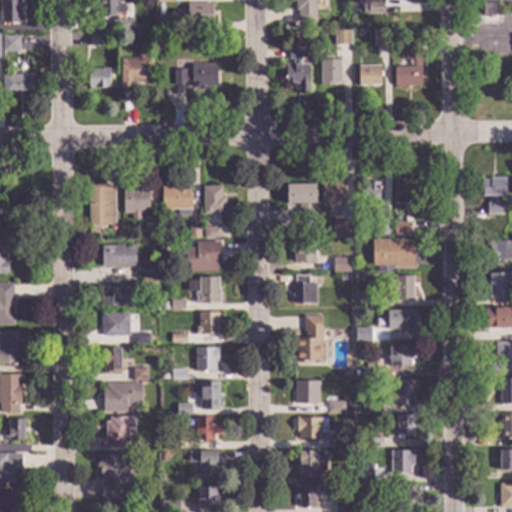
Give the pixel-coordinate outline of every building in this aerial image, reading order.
[(19,0),(20,25),(0,25),(0,0),(19,0)] [(115,0),(115,6),(124,6),(124,14),(118,14),(118,21),(126,21),(126,31),(112,32),(111,19),(98,20),(97,1),(115,0)] [(315,0),(316,25),(296,25),(296,12),(294,12),(294,3),(292,3),(292,0),(315,0)] [(511,0),(511,2),(495,2),(495,16),(482,16),(481,0),(511,0)] [(214,25),(186,26),(185,4),(213,3),(214,25)] [(383,15),(366,15),(366,4),(383,3),(383,15)] [(174,31),(156,32),(155,16),(173,15),(174,31)] [(350,46),(333,46),(332,31),(349,31),(350,46)] [(389,46),(374,47),(374,32),(388,32),(389,46)] [(105,47),(88,48),(88,35),(105,35),(105,47)] [(18,52),(3,53),(2,38),(17,37),(18,52)] [(421,59),(419,59),(420,88),(393,88),(393,69),(410,69),(410,61),(403,61),(403,46),(421,45),(421,59)] [(304,61),(299,61),(299,66),(308,65),(309,94),(298,94),(298,86),(285,86),(284,66),(291,66),(291,61),(286,61),(286,52),(303,51),(304,61)] [(152,84),(134,84),(134,90),(119,90),(118,60),(151,58),(152,84)] [(341,83),(334,84),(334,87),(319,88),(318,61),(340,60),(341,83)] [(216,89),(206,89),(206,93),(198,93),(197,89),(189,89),(189,82),(184,82),(184,87),(173,87),(172,69),(184,69),(184,77),(190,76),(189,66),(215,65),(216,89)] [(379,86),(357,87),(357,68),(379,67),(379,86)] [(110,90),(87,91),(87,71),(109,70),(110,90)] [(31,95),(3,96),(2,76),(31,75),(31,95)] [(493,180),(504,180),(504,198),(494,198),(495,205),(500,205),(500,216),(485,216),(485,206),(487,206),(487,198),(480,198),(480,181),(488,181),(488,180),(489,180),(489,177),(493,177),(493,180)] [(342,207),(320,207),(320,184),(342,184),(342,207)] [(378,207),(358,207),(358,186),(364,186),(364,184),(378,184),(378,207)] [(114,187),(114,225),(96,227),(88,225),(87,187),(97,186),(114,187)] [(313,228),(297,228),(297,206),(285,206),(285,186),(314,186),(313,228)] [(414,205),(392,205),(392,186),(414,186),(414,205)] [(189,196),(190,196),(190,211),(189,211),(189,217),(175,217),(175,211),(160,211),(160,188),(189,188),(189,196)] [(220,197),(223,197),(223,214),(216,214),(216,220),(210,220),(210,216),(201,216),(201,188),(220,188),(220,197)] [(148,215),(138,215),(138,221),(130,221),(130,215),(121,215),(121,189),(148,189),(148,215)] [(388,236),(374,236),(374,222),(388,222),(388,236)] [(352,239),(334,239),(334,223),(351,223),(352,239)] [(198,240),(187,240),(187,224),(198,224),(198,240)] [(406,237),(392,237),(392,224),(406,224),(406,237)] [(156,241),(144,241),(144,225),(156,225),(156,241)] [(219,240),(202,240),(202,229),(219,229),(219,240)] [(407,248),(412,248),(412,269),(391,269),(391,267),(370,267),(370,241),(407,241),(407,248)] [(312,265),(292,265),(292,243),(312,243),(312,265)] [(511,261),(488,261),(487,243),(511,243),(511,261)] [(218,266),(215,267),(215,273),(180,274),(180,249),(194,249),(194,244),(217,244),(218,266)] [(122,249),(134,249),(134,267),(100,268),(100,248),(122,248),(122,249)] [(349,274),(330,274),(330,260),(349,260),(349,274)] [(156,277),(140,277),(140,266),(156,266),(156,277)] [(509,277),(511,277),(511,285),(509,285),(509,299),(489,299),(489,274),(509,274),(509,277)] [(306,285),(314,285),(314,305),(293,305),(293,277),(306,277),(306,285)] [(156,295),(144,295),(144,289),(140,289),(140,278),(156,278),(156,295)] [(217,305),(194,305),(194,295),(197,295),(197,279),(216,278),(217,305)] [(412,300),(392,301),(392,293),(386,293),(386,282),(392,282),(392,278),(412,278),(412,300)] [(11,327),(0,327),(0,285),(11,285),(11,327)] [(121,289),(132,289),(133,309),(117,309),(117,307),(100,307),(100,288),(121,288),(121,289)] [(372,308),(356,309),(356,293),(371,293),(372,308)] [(183,310),(168,311),(168,301),(183,301),(183,310)] [(511,330),(484,330),(479,330),(479,310),(511,309),(511,330)] [(409,317),(412,317),(412,331),(386,331),(386,312),(409,312),(409,317)] [(217,336),(197,336),(197,335),(195,335),(195,328),(197,328),(197,314),(217,313),(217,336)] [(127,337),(100,338),(100,315),(127,315),(127,337)] [(320,363),(292,363),(292,340),(304,340),(304,333),(302,333),(302,317),(320,317),(320,363)] [(17,367),(0,366),(0,334),(17,334),(17,367)] [(374,342),(359,342),(359,334),(374,334),(374,342)] [(185,344),(168,344),(168,335),(185,335),(185,344)] [(149,345),(129,345),(129,336),(149,336),(149,345)] [(511,368),(506,368),(506,374),(488,374),(488,358),(494,358),(494,344),(511,344),(511,368)] [(412,349),(412,361),(409,361),(409,368),(388,368),(388,348),(412,349)] [(217,363),(220,363),(220,372),(193,372),(193,349),(217,349),(217,363)] [(120,372),(113,372),(113,375),(104,375),(104,372),(102,372),(102,350),(120,350),(120,372)] [(145,383),(130,383),(130,370),(145,370),(145,383)] [(350,374),(345,379),(341,375),(347,370),(350,374)] [(185,381),(169,382),(169,371),(185,371),(185,381)] [(18,405),(16,405),(16,414),(0,414),(0,376),(18,376),(18,405)] [(412,401),(415,401),(415,405),(412,405),(412,407),(392,407),(392,406),(386,406),(386,398),(392,398),(392,382),(412,381),(412,401)] [(511,405),(498,405),(498,381),(511,381),(511,405)] [(316,406),(293,406),(293,383),(316,382),(316,406)] [(217,410),(198,411),(198,383),(217,383),(217,410)] [(139,409),(125,409),(125,414),(101,414),(101,390),(104,390),(104,384),(139,384),(139,409)] [(342,415),(326,415),(326,404),(342,404),(342,415)] [(190,416),(174,417),(174,406),(190,405),(190,416)] [(380,407),(380,415),(360,415),(360,407),(380,407)] [(511,440),(498,440),(498,415),(511,415),(511,440)] [(412,426),(415,426),(415,430),(412,430),(412,437),(401,437),(401,439),(396,439),(396,437),(394,437),(394,417),(412,417),(412,426)] [(132,431),(126,431),(126,449),(96,449),(96,440),(104,440),(104,423),(108,423),(108,419),(132,418),(132,431)] [(211,426),(218,426),(218,436),(211,436),(211,442),(194,442),(194,419),(211,419),(211,426)] [(319,420),(326,420),(326,434),(320,434),(320,440),(297,440),(297,433),(295,433),(295,419),(319,419),(319,420)] [(23,442),(6,442),(6,439),(1,439),(1,432),(6,432),(6,421),(23,421),(23,442)] [(178,439),(178,451),(162,451),(162,439),(178,439)] [(342,450),(326,450),(326,439),(342,439),(342,450)] [(380,449),(366,449),(366,439),(380,439),(380,449)] [(321,463),(316,463),(316,478),(296,479),(296,468),(293,468),(293,463),(296,463),(296,454),(315,454),(315,452),(321,452),(321,463)] [(413,466),(409,466),(409,475),(400,475),(400,478),(397,478),(397,475),(389,475),(388,452),(413,452),(413,466)] [(511,472),(497,472),(497,452),(511,452),(511,472)] [(215,462),(218,462),(218,468),(216,468),(216,480),(196,480),(196,463),(186,463),(186,453),(215,453),(215,462)] [(19,471),(9,472),(9,474),(10,474),(10,485),(0,485),(0,455),(19,455),(19,471)] [(119,462),(129,462),(134,466),(134,473),(129,477),(116,478),(116,500),(100,500),(100,486),(107,486),(107,478),(98,478),(98,470),(96,470),(96,464),(98,464),(98,456),(119,456),(119,462)] [(352,485),(335,485),(335,468),(352,467),(352,485)] [(370,474),(370,484),(354,484),(354,474),(370,474)] [(511,508),(497,508),(497,486),(511,485),(511,508)] [(413,487),(413,495),(408,495),(408,511),(388,511),(388,497),(383,497),(383,487),(413,487)] [(314,509),(296,509),(296,500),(294,500),(294,496),(296,496),(296,488),(314,488),(314,509)] [(215,496),(219,495),(219,504),(215,504),(215,509),(196,509),(195,489),(215,489),(215,496)] [(9,498),(16,498),(22,503),(22,511),(0,511),(0,490),(9,490),(9,498)] [(352,511),(335,511),(335,501),(352,501),(352,511)] [(178,511),(160,511),(160,502),(178,502),(178,511)]
